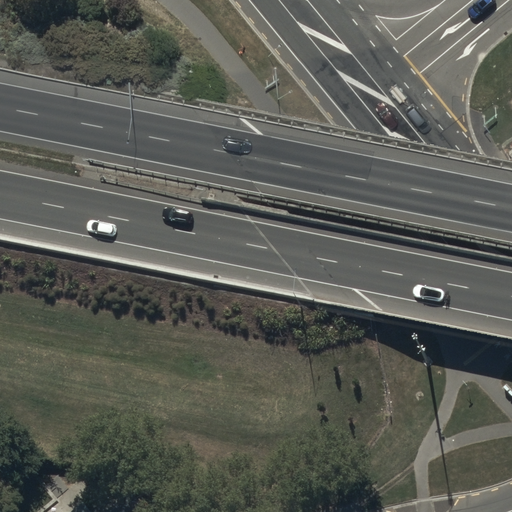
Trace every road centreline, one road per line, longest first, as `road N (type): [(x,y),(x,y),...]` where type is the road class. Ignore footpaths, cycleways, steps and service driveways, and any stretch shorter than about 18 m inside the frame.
road 1 (motorway): [(511,295),(0,195)]
road 2 (motorway): [(0,108),(511,208)]
road 3 (secondary): [(364,88),(511,268)]
road 4 (unclassified): [(364,88),(474,0)]
